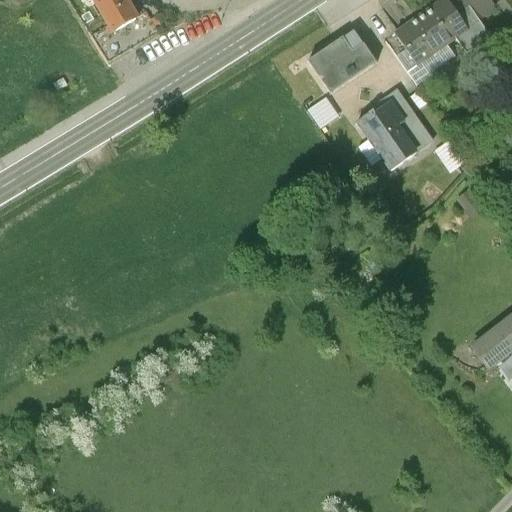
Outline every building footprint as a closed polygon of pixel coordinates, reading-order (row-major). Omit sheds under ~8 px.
[(139,19),(127,0),(104,0),(96,5),(110,28),(113,35),(139,19)] [(404,55),(414,69),(439,52),(455,41),(468,60),(492,44),(479,26),(498,13),(489,0),(438,0),(440,1),(391,34),(404,55)] [(511,0),(510,0),(499,8),(511,27),(511,26),(511,0)] [(146,15),(139,19),(113,35),(110,28),(92,38),(107,65),(159,34),(146,15)] [(346,33),(307,62),(332,94),(370,65),(346,33)] [(414,69),(404,55),(395,61),(420,97),(454,73),(439,52),(414,69)] [(326,97),(307,109),(319,128),(338,115),(326,97)] [(404,120),(393,104),(358,128),(388,172),(414,154),(395,126),(404,120)] [(511,320),(471,352),(491,378),(511,361),(511,320)]
